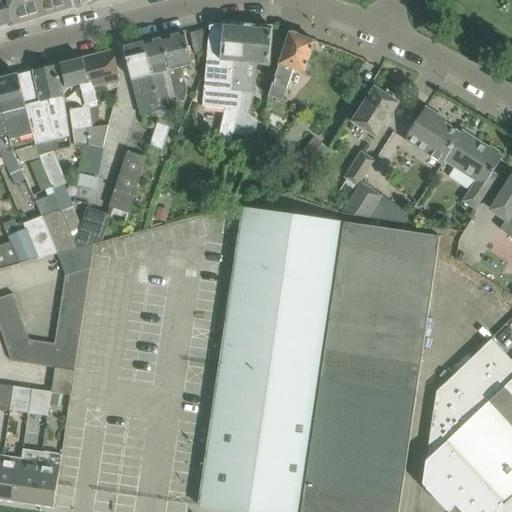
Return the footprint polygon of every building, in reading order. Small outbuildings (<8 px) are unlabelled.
[(0,0),(0,30),(14,26),(6,0),(0,0)] [(37,0),(6,0),(14,26),(42,17),(37,0)] [(37,0),(42,17),(74,8),(72,0),(37,0)] [(241,90),(247,26),(224,23),(209,27),(201,108),(223,110),(216,142),(230,145),(231,137),(241,90)] [(272,28),(247,26),(241,90),(231,137),(243,137),(254,134),(256,121),(248,115),(253,93),(256,63),(269,64),(272,28)] [(202,52),(204,31),(190,34),(195,54),(202,52)] [(193,65),(185,33),(163,39),(171,71),(169,72),(175,97),(176,102),(183,100),(187,90),(182,68),(193,65)] [(305,74),(315,42),(290,34),(269,96),(282,101),(292,70),(305,74)] [(168,98),(175,97),(169,72),(171,71),(163,39),(144,44),(151,74),(159,106),(153,108),(154,113),(170,109),(168,98)] [(151,74),(144,44),(124,48),(140,111),(141,116),(154,113),(153,108),(159,106),(151,74)] [(113,51),(83,59),(89,84),(92,83),(93,87),(120,81),(113,51)] [(83,59),(61,65),(67,89),(81,86),(85,103),(82,108),(70,110),(75,146),(84,145),(88,144),(86,128),(92,127),(89,107),(98,105),(93,87),(92,83),(89,84),(83,59)] [(62,85),(57,65),(18,76),(26,106),(26,109),(35,145),(40,157),(55,151),(70,146),(63,93),(62,85)] [(18,76),(0,80),(0,104),(12,151),(35,145),(26,109),(26,106),(18,76)] [(378,137),(399,103),(398,103),(399,101),(398,100),(399,98),(400,99),(400,98),(393,93),(392,94),(387,90),(384,94),(374,88),(352,121),(378,137)] [(0,104),(0,149),(1,154),(16,185),(26,180),(12,151),(0,104)] [(442,163),(444,160),(460,134),(443,123),(445,121),(425,108),(405,139),(442,163)] [(157,124),(149,146),(163,150),(170,128),(157,124)] [(92,127),(86,128),(88,144),(103,147),(108,126),(92,127)] [(477,211),(499,177),(492,172),(502,157),(498,155),(499,153),(490,147),(489,149),(462,131),(460,134),(444,160),(475,180),(461,201),(477,211)] [(312,137),(291,163),(307,176),(328,150),(312,137)] [(111,207),(110,211),(111,211),(109,217),(125,223),(146,156),(127,150),(109,206),(111,207)] [(61,210),(75,240),(80,223),(74,207),(65,185),(68,183),(55,151),(40,157),(54,190),(62,210),(61,210)] [(348,201),(375,159),(362,151),(345,177),(346,178),(336,194),(348,201)] [(511,178),(491,210),(505,220),(497,232),(511,242),(511,178)] [(344,213),(404,222),(410,213),(362,183),(344,213)] [(86,207),(80,223),(75,240),(79,249),(93,245),(101,243),(109,217),(111,211),(110,211),(109,214),(86,207)] [(199,506),(207,507),(239,511),(397,511),(439,236),(383,227),(337,219),(242,207),(213,407),(210,427),(199,506)] [(79,249),(75,240),(61,210),(42,217),(57,254),(79,249)] [(411,211),(410,213),(404,222),(416,224),(421,217),(411,211)] [(37,259),(57,254),(42,217),(24,224),(27,229),(25,230),(37,259)] [(0,269),(37,259),(25,230),(21,232),(14,219),(3,225),(11,242),(0,246),(0,269)] [(57,254),(65,276),(90,268),(93,245),(79,249),(57,254)] [(86,291),(90,268),(65,276),(63,288),(86,291)] [(85,302),(86,291),(63,288),(61,299),(85,302)] [(0,298),(0,310),(17,305),(13,294),(0,298)] [(61,299),(60,310),(83,314),(85,302),(61,299)] [(0,310),(0,323),(21,317),(17,305),(0,310)] [(81,325),(83,314),(60,310),(58,321),(81,325)] [(0,323),(0,329),(2,336),(25,329),(21,317),(0,323)] [(58,321),(56,332),(79,336),(81,325),(58,321)] [(2,336),(11,362),(29,340),(25,329),(2,336)] [(74,370),(79,336),(56,332),(54,344),(74,370)] [(41,342),(29,340),(11,362),(38,366),(41,342)] [(511,511),(511,361),(490,340),(475,355),(436,393),(426,460),(423,485),(447,511),(449,511),(452,510),(454,511),(511,511)] [(54,369),(76,372),(76,370),(74,370),(54,344),(41,342),(38,366),(55,368),(54,369)] [(52,393),(59,394),(60,392),(72,394),(76,372),(54,369),(51,392),(52,393)] [(0,410),(10,411),(13,387),(0,384),(0,410)] [(10,411),(29,414),(33,390),(13,387),(10,411)] [(50,404),(52,393),(51,392),(33,390),(29,414),(48,417),(49,408),(50,404)] [(58,405),(59,394),(52,393),(50,404),(58,405)] [(15,503),(34,506),(42,452),(23,450),(22,458),(15,503)] [(57,485),(60,463),(62,455),(42,452),(34,506),(54,509),(54,505),(57,485)] [(22,458),(3,455),(0,474),(0,500),(15,503),(22,458)]
